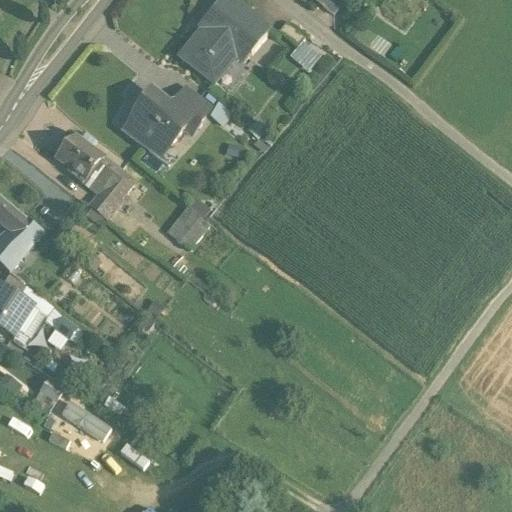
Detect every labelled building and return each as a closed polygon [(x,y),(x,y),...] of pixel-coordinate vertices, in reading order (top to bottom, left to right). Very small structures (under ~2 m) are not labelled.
[(229,0),(219,0),(208,14),(212,17),(178,58),(207,82),(237,44),(249,54),(268,31),(229,0)] [(314,0),(334,15),(345,0),(314,0)] [(304,37),(285,22),(278,32),(297,46),(304,37)] [(209,109),(186,91),(171,110),(176,114),(173,118),(184,127),(183,128),(190,133),(209,109)] [(152,94),(125,128),(150,149),(160,137),(170,145),(183,128),(184,127),(173,118),(176,114),(171,110),(152,94)] [(56,158),(71,170),(85,181),(103,158),(74,135),(56,158)] [(136,185),(103,158),(85,181),(71,170),(68,173),(98,196),(115,210),(136,185)] [(107,220),(115,210),(98,196),(89,207),(106,221),(107,220)] [(24,219),(0,199),(0,224),(12,235),(24,219)] [(209,227),(188,209),(169,234),(189,252),(209,227)] [(12,235),(0,249),(0,272),(7,278),(9,280),(45,236),(24,219),(12,235)] [(9,280),(7,278),(0,289),(0,291),(2,293),(18,303),(26,292),(23,290),(9,280)] [(52,314),(26,292),(18,303),(35,313),(34,315),(47,322),(52,314)] [(18,303),(2,293),(0,297),(0,336),(15,346),(34,315),(35,313),(18,303)] [(48,391),(31,418),(46,427),(63,401),(48,391)]
